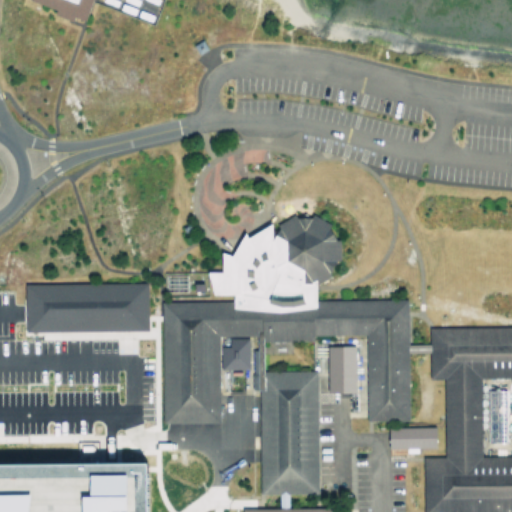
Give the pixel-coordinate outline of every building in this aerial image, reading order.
[(34,0),(50,6),(47,12),(66,19),(69,14),(78,18),(86,0),(34,0)] [(314,298),(314,306),(231,307),(230,299),(231,294),(211,293),(206,272),(221,271),(220,251),(229,255),(243,231),(246,237),(273,221),(274,224),(278,221),(292,212),(295,216),(309,216),(310,213),(328,223),(327,226),(334,239),(338,239),(338,259),(334,259),(327,272),(329,275),(314,283),(314,298)] [(161,270),(202,270),(202,294),(161,294),(161,270)] [(24,283),(147,282),(147,330),(25,330),(24,283)] [(314,298),(404,297),(405,314),(405,343),(405,353),(406,420),(364,420),(363,335),(311,335),(311,340),(260,341),(260,334),(215,335),(216,421),(160,421),(159,300),(230,299),(231,307),(314,306),(314,298)] [(427,325),(511,324),(511,375),(481,376),(482,454),(511,453),(511,511),(423,511),(423,454),(446,454),(445,377),(428,377),(428,353),(427,343),(427,325)] [(216,338),(243,338),(244,368),(216,368),(216,338)] [(320,345),(320,391),(349,391),(349,345),(320,345)] [(258,494),(256,371),(311,370),(313,493),(283,493),(278,494),(274,494),(258,494)] [(382,426),(383,448),(431,447),(430,426),(382,426)] [(71,461),(71,441),(93,441),(93,461),(71,461)] [(0,461),(0,511),(129,511),(129,461),(93,461),(71,461),(0,461)]
